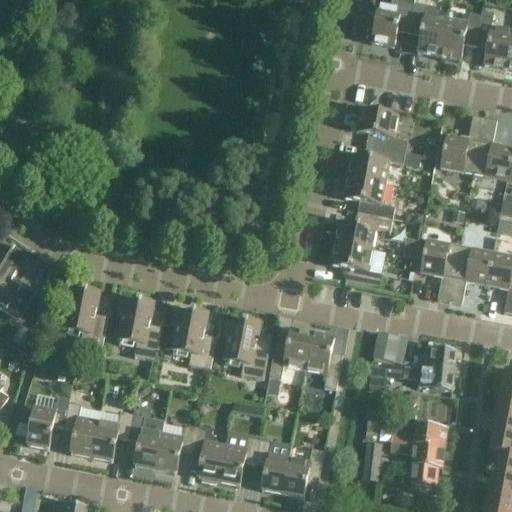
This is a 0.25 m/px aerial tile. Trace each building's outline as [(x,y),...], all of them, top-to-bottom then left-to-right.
[(378,10),(371,47),(394,52),(397,36),(397,32),(409,34),(414,8),(415,0),(401,0),(401,5),(392,3),(390,12),(378,10)] [(414,8),(409,34),(421,36),(417,56),(439,60),(446,23),(435,21),(424,19),(426,10),(414,8)] [(481,20),(476,47),(487,49),(484,69),(505,73),(511,38),(511,35),(491,31),(494,18),(482,15),(481,20)] [(475,50),(481,20),(469,18),(467,27),(446,23),(439,60),(460,64),(463,48),(475,50)] [(360,113),(356,136),(372,139),(370,150),(405,157),(407,145),(394,142),(398,120),(360,113)] [(440,172),(474,178),(484,122),(472,120),(468,143),(446,139),(440,172)] [(484,122),(474,178),(507,185),(511,156),(511,151),(492,148),(497,124),(484,122)] [(348,181),(385,188),(389,166),(403,169),(405,158),(405,157),(370,150),(368,162),(352,159),(348,181)] [(359,205),(357,217),(392,224),(394,212),(381,209),(385,188),(348,181),(344,202),(359,205)] [(339,225),(335,247),(372,254),(376,233),(390,236),(392,224),(357,217),(355,228),(339,225)] [(437,304),(449,307),(460,250),(426,244),(420,276),(442,281),(437,304)] [(335,247),(331,269),(347,272),(345,284),(379,291),(382,278),(386,257),(372,254),(335,247)] [(460,250),(449,307),(461,309),(466,285),(487,289),(493,257),(460,250)] [(9,257),(0,251),(0,311),(17,322),(35,295),(23,288),(21,292),(11,285),(26,262),(12,253),(9,257)] [(511,260),(493,257),(487,289),(508,293),(503,317),(511,318),(511,260)] [(99,296),(83,293),(82,298),(65,295),(63,308),(68,309),(63,333),(82,337),(80,349),(101,353),(107,321),(95,319),(99,296)] [(153,307),(137,304),(136,308),(119,305),(117,318),(122,319),(118,344),(136,347),(134,361),(155,365),(162,331),(149,329),(153,307)] [(207,317),(191,314),(191,319),(173,316),(171,329),(177,330),(172,354),(190,358),(188,370),(210,374),(216,342),(203,339),(207,317)] [(225,325),(223,338),(229,340),(224,364),(243,368),(240,380),(263,384),(269,352),(255,350),(260,327),(244,324),(243,329),(225,325)] [(283,370),(305,374),(312,337),(290,333),(287,349),(275,347),(269,382),(281,384),(283,370)] [(312,337),(305,374),(326,378),(324,392),(336,394),(342,360),(331,357),(334,341),(312,337)] [(376,350),(374,362),(394,366),(398,342),(378,338),(378,340),(376,350)] [(414,359),(413,371),(453,376),(455,355),(426,352),(425,360),(414,359)] [(404,371),(404,382),(419,383),(418,392),(451,396),(453,376),(413,371),(404,371)] [(497,416),(497,415),(511,417),(511,375),(501,373),(493,415),(497,416)] [(0,414),(8,401),(0,396),(0,395),(3,391),(0,389),(0,414)] [(34,413),(27,450),(49,454),(53,430),(64,432),(69,407),(70,403),(58,401),(57,404),(36,400),(34,413)] [(69,407),(64,432),(75,434),(70,458),(91,462),(98,426),(100,416),(80,412),(81,410),(69,407)] [(497,416),(493,435),(511,438),(511,417),(497,415),(497,416)] [(118,429),(98,426),(91,462),(113,466),(117,442),(128,444),(133,419),(121,417),(118,429)] [(133,419),(128,444),(138,446),(134,470),(155,474),(162,438),(142,434),(144,422),(133,419)] [(379,433),(380,420),(368,419),(366,432),(379,433)] [(391,446),(444,452),(447,432),(416,428),(414,439),(392,437),(391,446)] [(162,438),(155,474),(176,478),(181,454),(191,456),(196,432),(184,429),(182,442),(162,438)] [(196,432),(191,456),(202,458),(197,482),(201,483),(201,486),(215,489),(216,486),(219,486),(226,450),(214,448),(215,444),(211,439),(212,434),(209,430),(203,429),(199,432),(196,432)] [(226,450),(219,486),(240,490),(244,466),(255,468),(260,444),(260,442),(228,435),(226,450)] [(511,459),(511,438),(493,435),(489,455),(497,457),(497,456),(511,459)] [(260,444),(255,468),(266,470),(261,494),(282,498),(289,462),(292,450),(260,444)] [(391,446),(390,455),(412,458),(411,469),(409,487),(436,490),(438,472),(442,472),(444,452),(391,446)] [(381,449),(367,448),(363,484),(377,486),(381,449)] [(309,466),(289,462),(282,498),(303,502),(308,479),(319,481),(323,456),(311,454),(309,466)] [(493,476),(511,479),(511,459),(497,456),(497,457),(493,476)] [(490,496),(511,500),(511,479),(493,476),(490,495),(490,496)] [(511,511),(511,500),(490,496),(490,495),(486,495),(482,511),(511,511)]
